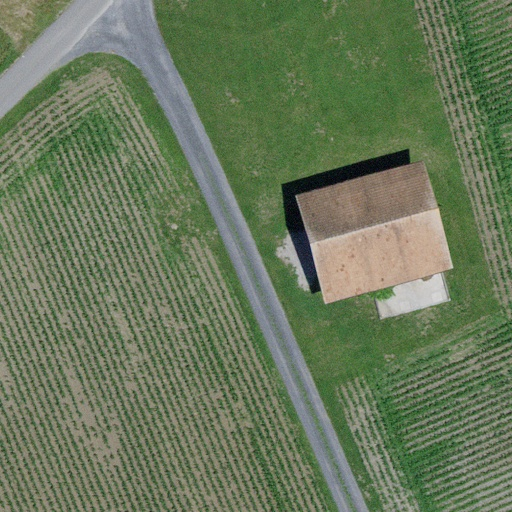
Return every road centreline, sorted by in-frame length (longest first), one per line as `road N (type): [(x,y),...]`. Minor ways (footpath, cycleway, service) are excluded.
road 1 (track): [(137,0),(354,511)]
road 2 (unclassified): [(0,91),(94,0)]
